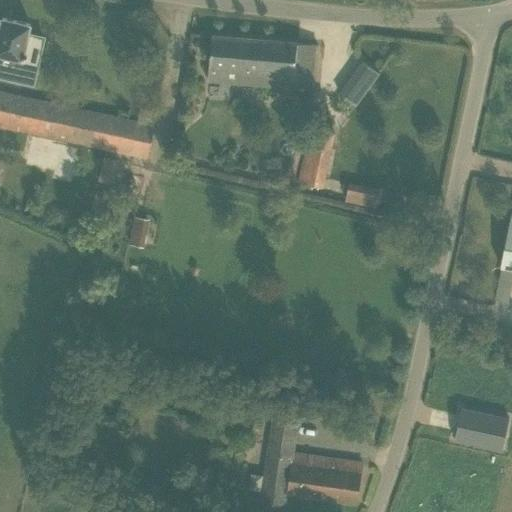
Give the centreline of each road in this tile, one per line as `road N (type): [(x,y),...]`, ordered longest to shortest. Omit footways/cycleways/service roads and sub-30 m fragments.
road 1 (unclassified): [(376,511),(421,398),(490,14)]
road 2 (unclassified): [(490,14),(416,19),(238,0)]
